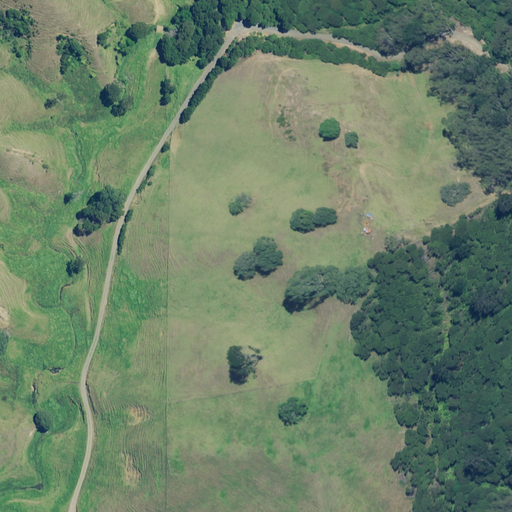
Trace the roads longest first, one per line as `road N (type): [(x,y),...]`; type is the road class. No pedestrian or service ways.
road 1 (unclassified): [(73,511),(90,431),(84,375),(122,216),(231,37)]
road 2 (track): [(218,0),(231,37),(254,29),(350,42),(386,60),(431,36),(471,35),(511,58)]
